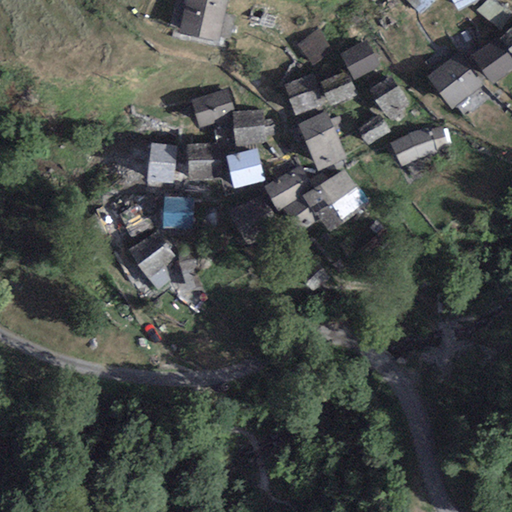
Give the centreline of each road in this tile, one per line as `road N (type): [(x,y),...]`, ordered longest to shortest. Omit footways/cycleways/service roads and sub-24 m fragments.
road 1 (unclassified): [(0,336),(68,363),(190,380),(231,374),(340,332),(365,346),(402,390),(447,511)]
road 2 (track): [(422,450),(439,405),(442,325),(430,311),(336,278),(305,238)]
